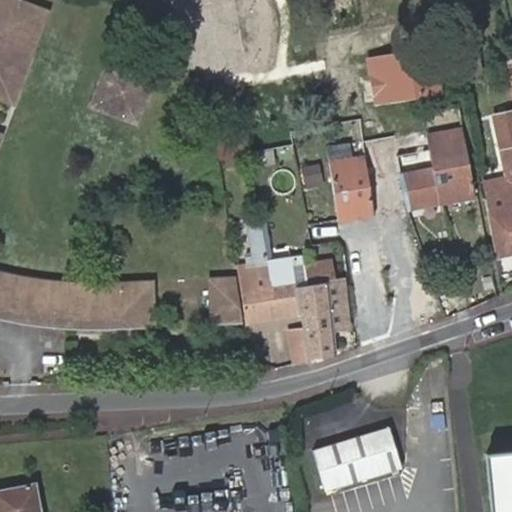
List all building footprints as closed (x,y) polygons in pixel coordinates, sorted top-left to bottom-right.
[(41,16),(0,0),(0,63),(6,49),(25,57),(41,16)] [(11,0),(0,0),(41,16),(25,57),(6,49),(0,63),(0,103),(12,108),(48,13),(11,0)] [(483,76),(474,22),(455,25),(465,79),(483,76)] [(377,102),(439,91),(438,77),(452,74),(448,47),(370,60),(377,102)] [(92,103),(143,123),(162,76),(111,56),(92,103)] [(497,257),(511,254),(511,111),(495,114),(502,146),(508,145),(511,167),(511,193),(487,199),(497,257)] [(216,137),(218,151),(250,146),(248,132),(216,137)] [(428,171),(434,202),(474,196),(463,132),(422,140),(428,171)] [(272,147),(257,150),(259,164),(275,161),(272,147)] [(328,159),(338,220),(370,214),(364,184),(362,173),(366,168),(364,152),(344,156),(328,159)] [(311,156),(297,158),(300,175),(314,172),(311,156)] [(410,207),(434,202),(428,171),(404,175),(410,207)] [(296,317),(292,288),(292,285),(272,289),(268,261),(262,225),(248,227),(253,259),(254,265),(247,267),(238,270),(247,325),(249,325),(296,317)] [(288,258),(268,261),(272,289),(292,285),(288,258)] [(45,285),(97,287),(96,283),(95,283),(83,283),(48,281),(2,273),(0,272),(0,277),(26,282),(45,285)] [(212,322),(241,320),(237,292),(214,295),(213,277),(235,276),(234,272),(207,274),(212,322)] [(214,295),(237,292),(235,276),(213,277),(214,295)] [(0,321),(17,325),(26,282),(0,277),(0,321)] [(149,285),(150,328),(151,327),(155,328),(152,280),(96,283),(97,287),(149,285)] [(328,284),(332,329),(349,327),(344,281),(328,284)] [(30,327),(39,327),(45,285),(26,282),(17,325),(18,325),(30,327)] [(307,363),(335,355),(332,329),(328,284),(301,286),(292,288),(296,317),(299,316),(302,330),(307,362),(307,363)] [(149,285),(97,287),(45,285),(39,327),(63,330),(77,330),(82,330),(126,330),(150,328),(149,285)] [(294,365),(307,362),(302,330),(289,332),(293,357),(294,365)] [(330,488),(410,466),(398,422),(318,444),(330,488)] [(511,511),(511,451),(491,453),(496,511),(511,511)] [(0,511),(41,511),(36,484),(0,490),(0,511)]
